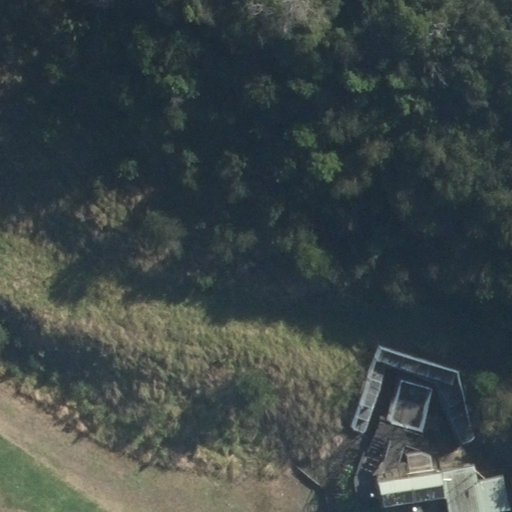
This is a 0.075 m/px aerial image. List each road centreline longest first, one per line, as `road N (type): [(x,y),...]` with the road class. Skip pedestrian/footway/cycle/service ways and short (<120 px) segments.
road 1 (track): [(354,301),(156,289),(0,219)]
road 2 (track): [(0,382),(167,485),(191,511)]
